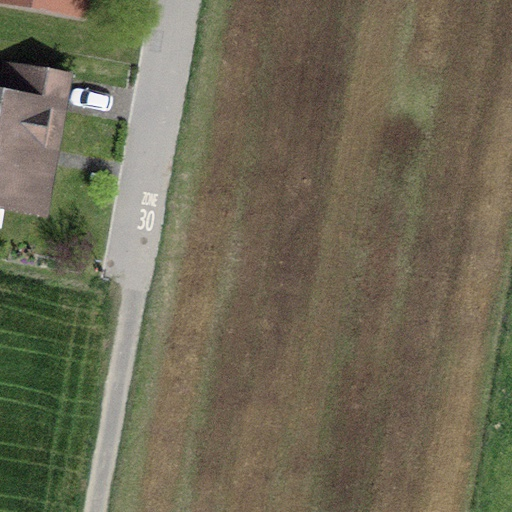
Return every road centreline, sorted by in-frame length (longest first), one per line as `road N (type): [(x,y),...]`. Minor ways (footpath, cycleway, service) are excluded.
road 1 (residential): [(183,0),(138,262)]
road 2 (track): [(138,262),(95,511)]
